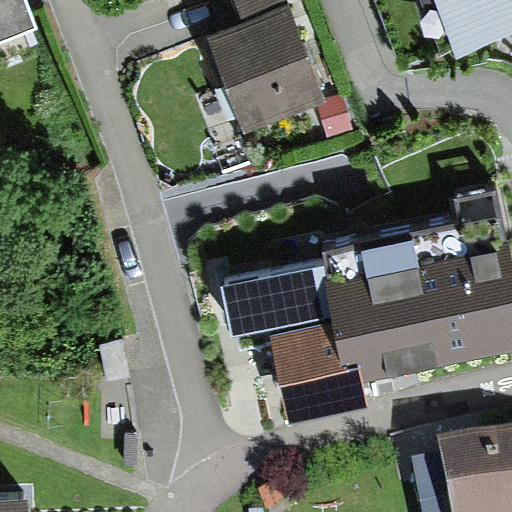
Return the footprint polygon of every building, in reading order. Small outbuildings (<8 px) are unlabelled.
[(0,0),(0,44),(42,28),(30,0),(0,0)] [(237,0),(245,21),(288,6),(285,0),(237,0)] [(511,0),(427,0),(446,49),(511,23),(511,0)] [(288,6),(245,21),(213,34),(245,118),(320,90),(288,6)] [(326,259),(221,279),(232,332),(269,325),(288,413),(363,399),(359,379),(511,348),(511,255),(499,188),(459,196),(464,220),(324,248),(326,259)] [(511,511),(511,427),(437,441),(450,511),(511,511)] [(0,511),(27,511),(27,497),(0,497),(0,511)]
